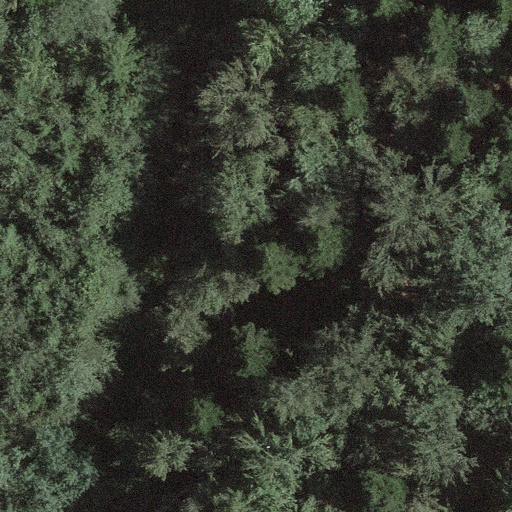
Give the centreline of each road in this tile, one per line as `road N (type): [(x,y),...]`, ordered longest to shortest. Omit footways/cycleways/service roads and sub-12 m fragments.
road 1 (track): [(127,511),(203,6)]
road 2 (track): [(121,0),(0,32)]
